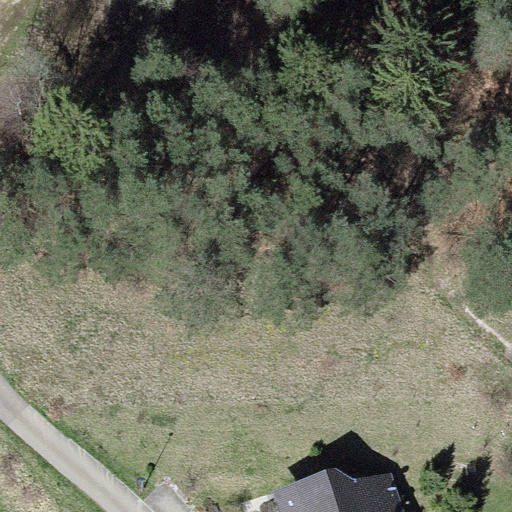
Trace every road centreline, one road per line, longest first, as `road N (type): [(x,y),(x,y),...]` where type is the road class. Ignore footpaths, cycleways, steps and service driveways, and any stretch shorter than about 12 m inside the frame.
road 1 (track): [(0,85),(87,58),(163,0)]
road 2 (unclassified): [(130,511),(0,394)]
